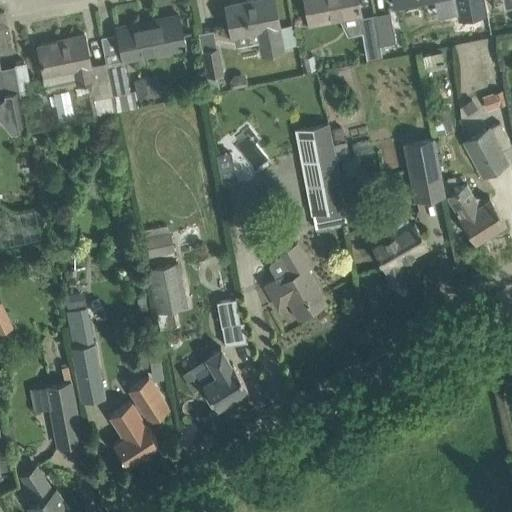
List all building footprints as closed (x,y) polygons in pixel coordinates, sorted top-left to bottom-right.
[(279,25),(277,15),(274,0),(249,0),(226,5),(232,34),(235,45),(261,40),(264,53),(283,49),(283,47),(297,44),(293,22),(279,25)] [(305,0),(307,12),(310,22),(339,17),(360,13),(357,0),(305,0)] [(394,0),(395,5),(418,0),(449,0),(451,11),(471,7),(469,0),(394,0)] [(389,11),(375,14),(383,54),(397,51),(389,11)] [(120,46),(122,58),(124,58),(185,45),(183,34),(179,14),(178,14),(179,18),(140,26),(140,22),(116,27),(120,46)] [(383,54),(375,14),(361,16),(364,31),(369,57),(383,54)] [(67,38),(38,44),(44,74),(75,68),(78,84),(88,82),(94,114),(117,109),(107,61),(91,64),(84,33),(66,37),(67,38)] [(221,73),(216,47),(202,50),(209,89),(219,87),(216,74),(221,73)] [(122,58),(107,61),(117,109),(134,106),(138,105),(135,89),(130,90),(124,58),(122,58)] [(0,114),(12,129),(27,126),(15,64),(13,64),(18,88),(6,91),(0,63),(0,114)] [(137,96),(158,94),(156,74),(135,77),(137,96)] [(484,108),(505,105),(503,90),(482,93),(484,108)] [(329,122),(295,128),(311,213),(345,207),(329,122)] [(482,176),(508,161),(502,149),(511,144),(499,122),(463,142),(482,176)] [(414,201),(446,194),(437,148),(443,147),(440,137),(404,145),(414,201)] [(479,203),(466,183),(447,195),(476,241),(505,222),(489,196),(479,203)] [(427,243),(417,226),(414,219),(390,233),(383,221),(372,227),(380,242),(372,246),(385,267),(390,284),(405,280),(399,259),(427,243)] [(150,255),(174,250),(170,230),(145,236),(150,255)] [(327,301),(308,268),(311,266),(298,242),(280,252),(281,253),(271,261),(269,262),(269,263),(269,265),(270,267),(276,277),(265,283),(278,306),(289,300),(298,317),(301,315),(307,318),(312,315),(313,309),(327,301)] [(149,267),(157,311),(161,328),(177,324),(174,308),(187,305),(178,261),(149,267)] [(83,291),(64,294),(67,308),(86,304),(83,291)] [(242,321),(240,322),(235,297),(217,300),(222,325),(226,345),(246,341),(242,321)] [(4,300),(0,300),(0,326),(11,324),(4,300)] [(80,401),(104,397),(88,307),(66,311),(72,346),(70,347),(80,401)] [(206,395),(216,410),(230,401),(231,396),(247,386),(236,369),(233,364),(232,365),(220,347),(208,355),(208,356),(184,372),(184,373),(194,389),(204,383),(207,388),(210,392),(206,395)] [(131,400),(110,414),(124,436),(114,442),(127,463),(159,442),(146,422),(169,406),(148,375),(129,387),(140,404),(136,407),(131,400)] [(81,440),(69,380),(30,388),(34,409),(51,406),(58,444),(81,440)] [(54,489),(37,464),(22,474),(39,499),(29,505),(33,511),(72,511),(56,487),(54,489)]
